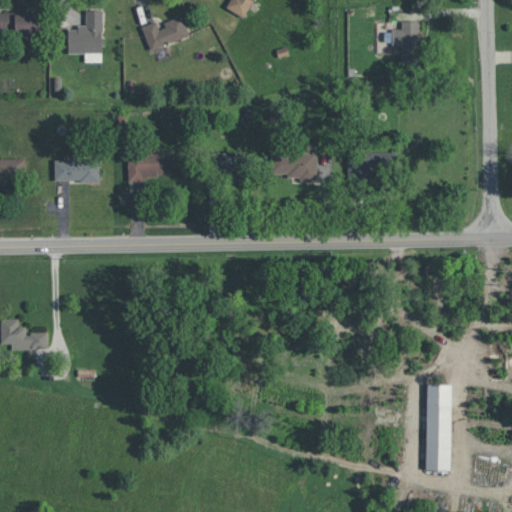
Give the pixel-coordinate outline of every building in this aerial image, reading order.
[(103,9),(86,9),(86,26),(68,26),(69,53),(86,52),(86,61),(103,61),(103,9)] [(40,12),(0,13),(0,17),(1,36),(40,34),(40,12)] [(189,34),(182,16),(158,25),(157,20),(142,26),(150,49),(189,34)] [(419,20),(402,20),(402,29),(384,29),(384,41),(392,41),(392,47),(402,46),(402,64),(420,64),(419,20)] [(173,152),(128,151),(128,176),(172,177),(173,152)] [(239,151),(217,152),(217,172),(239,172),(239,151)] [(272,152),(272,173),(288,173),(288,177),(298,177),(298,179),(318,179),(317,151),(272,152)] [(397,151),(348,151),(348,175),(396,175),(397,151)] [(24,157),(0,158),(0,183),(25,182),(24,157)] [(55,181),(100,180),(100,158),(55,159),(55,181)] [(1,343),(11,343),(11,348),(47,348),(47,331),(27,332),(27,325),(19,325),(19,317),(0,318),(1,343)] [(451,469),(452,384),(427,383),(426,469),(451,469)] [(375,424),(401,424),(400,413),(396,413),(396,408),(383,408),(383,407),(374,407),(375,424)]
